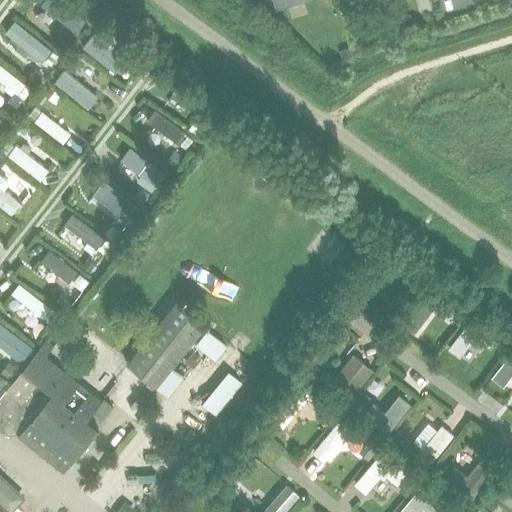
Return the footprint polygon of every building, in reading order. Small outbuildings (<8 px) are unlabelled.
[(59,0),(43,0),(40,5),(76,32),(85,20),(59,0)] [(51,50),(14,20),(4,32),(41,62),(51,50)] [(125,60),(92,34),(82,46),(114,72),(125,60)] [(348,47),(338,50),(341,58),(350,55),(348,47)] [(24,84),(0,65),(0,80),(17,94),(24,84)] [(97,96),(64,70),(53,83),(87,109),(97,96)] [(217,108),(181,80),(172,91),(208,119),(217,108)] [(70,133),(42,110),(34,121),(62,143),(70,133)] [(187,135),(154,110),(146,120),(179,145),(187,135)] [(48,171),(15,145),(7,155),(40,181),(48,171)] [(165,175),(129,147),(120,160),(156,187),(165,175)] [(139,210),(103,181),(92,195),(129,223),(139,210)] [(19,203),(0,187),(0,206),(10,215),(19,203)] [(104,238),(71,213),(63,224),(95,249),(104,238)] [(77,272),(48,251),(40,263),(68,284),(77,272)] [(42,318),(50,308),(18,284),(10,294),(42,318)] [(443,296),(429,286),(400,324),(414,335),(443,296)] [(125,364),(130,369),(153,389),(206,327),(178,303),(125,364)] [(489,352),(497,341),(471,321),(447,353),(458,361),(474,341),(489,352)] [(0,346),(20,362),(30,348),(0,324),(0,346)] [(331,329),(328,334),(332,338),(339,337),(342,332),(337,328),(331,329)] [(195,345),(214,362),(225,348),(206,332),(195,345)] [(499,341),(493,348),(501,354),(506,346),(499,341)] [(20,430),(66,465),(95,427),(84,419),(91,410),(102,419),(112,405),(101,396),(99,400),(38,348),(0,397),(0,428),(3,430),(11,419),(21,429),(20,430)] [(191,352),(183,361),(190,368),(198,359),(191,352)] [(511,352),(490,381),(502,390),(511,377),(511,352)] [(346,406),(371,373),(352,358),(332,382),(326,390),(346,406)] [(200,406),(214,418),(240,386),(227,374),(200,406)] [(321,377),(317,383),(326,390),(332,382),(326,377),(321,377)] [(312,394),(300,384),(271,419),(282,428),(312,394)] [(361,391),(352,402),(360,409),(369,398),(361,391)] [(385,439),(408,410),(396,400),(383,416),(373,407),(362,420),(385,439)] [(352,428),(341,419),(312,453),(323,463),(352,428)] [(453,436),(441,426),(415,458),(427,468),(453,436)] [(382,451),(355,483),(366,494),(384,472),(398,485),(409,473),(382,451)] [(466,481),(453,470),(442,484),(468,505),(494,472),(481,462),(466,481)] [(511,505),(511,467),(493,491),(511,505)] [(0,478),(0,511),(9,511),(22,500),(0,478)] [(285,511),(299,497),(286,485),(261,511),(285,511)] [(440,511),(444,508),(420,489),(401,511),(421,511),(422,511),(440,511)] [(487,494),(479,503),(490,511),(498,503),(487,494)] [(123,501),(113,511),(131,511),(133,510),(123,501)]
